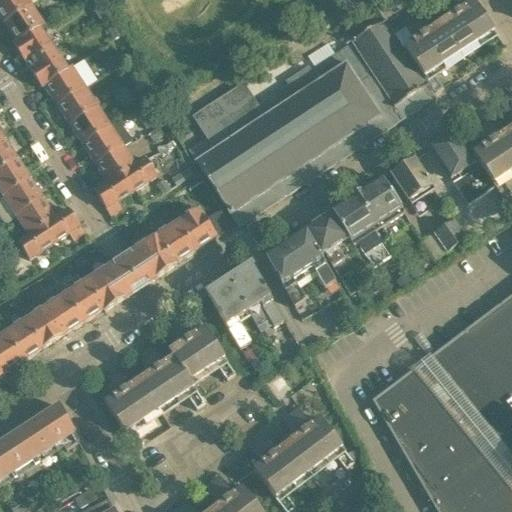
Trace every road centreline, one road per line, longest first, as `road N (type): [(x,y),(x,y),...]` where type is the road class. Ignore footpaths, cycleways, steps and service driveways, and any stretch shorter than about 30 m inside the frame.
road 1 (residential): [(511,73),(146,313)]
road 2 (residential): [(146,313),(0,77)]
road 3 (residential): [(134,511),(61,372)]
